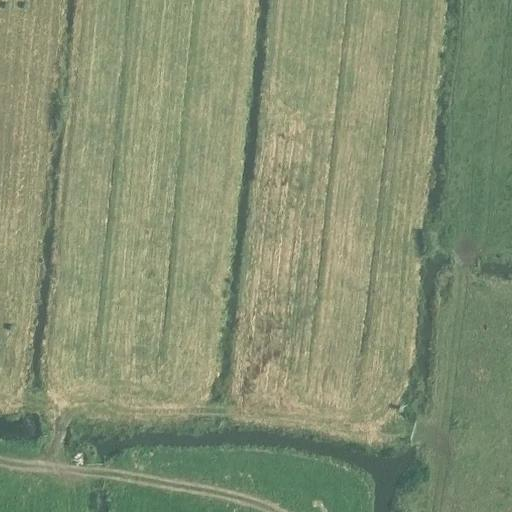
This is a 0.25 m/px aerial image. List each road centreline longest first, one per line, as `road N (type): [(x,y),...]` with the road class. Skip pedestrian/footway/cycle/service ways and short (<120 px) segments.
road 1 (track): [(430,511),(439,444),(382,426),(63,415),(58,471)]
road 2 (track): [(63,415),(107,0)]
road 3 (track): [(58,471),(234,498),(265,511)]
